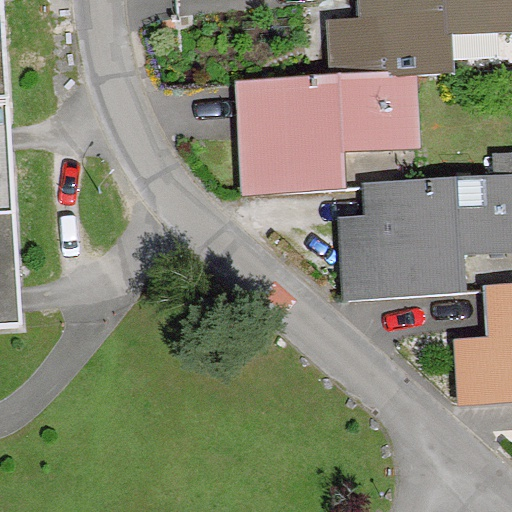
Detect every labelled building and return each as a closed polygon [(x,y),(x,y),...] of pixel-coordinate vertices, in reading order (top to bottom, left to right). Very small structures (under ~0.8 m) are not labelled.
[(0,0),(0,115),(10,115),(2,0),(0,0)] [(329,30),(333,82),(408,75),(451,73),(448,36),(511,31),(511,0),(359,0),(359,4),(382,2),(384,27),(329,30)] [(359,4),(360,28),(384,27),(382,2),(359,4)] [(415,149),(408,75),(333,82),(260,84),(262,135),(281,134),(283,157),(244,159),(247,197),(342,191),(341,153),(415,149)] [(239,84),(244,159),(283,157),(281,134),(262,135),(260,84),(239,84)] [(0,115),(0,329),(23,328),(22,315),(22,304),(12,153),(10,115),(0,115)] [(349,301),(462,293),(461,257),(487,256),(511,254),(511,181),(370,189),(371,221),(395,221),(395,243),(346,246),(349,301)] [(345,222),(346,246),(395,243),(395,221),(371,221),(345,222)] [(462,293),(491,293),(487,256),(461,257),(462,293)] [(511,343),(491,344),(460,345),(463,405),(511,401),(511,291),(491,293),(491,321),(511,319),(511,343)] [(511,319),(491,321),(491,344),(511,343),(511,319)]
